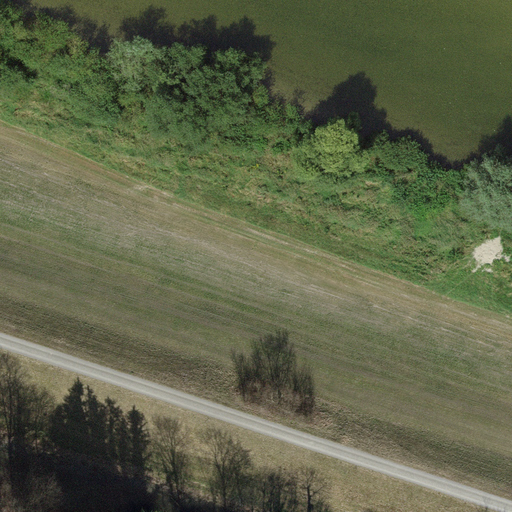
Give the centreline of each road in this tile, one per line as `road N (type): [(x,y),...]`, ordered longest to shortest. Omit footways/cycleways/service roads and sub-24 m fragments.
road 1 (track): [(0,140),(511,328)]
road 2 (track): [(0,339),(511,509)]
